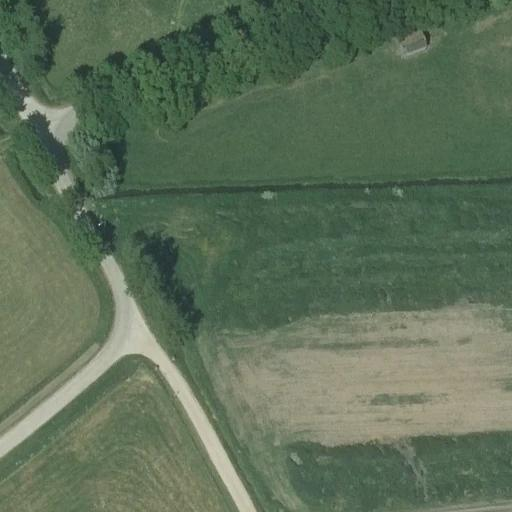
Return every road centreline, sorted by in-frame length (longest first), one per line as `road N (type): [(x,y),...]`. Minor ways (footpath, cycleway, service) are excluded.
road 1 (unclassified): [(0,451),(138,328),(36,128),(357,0)]
road 2 (track): [(248,511),(138,328)]
